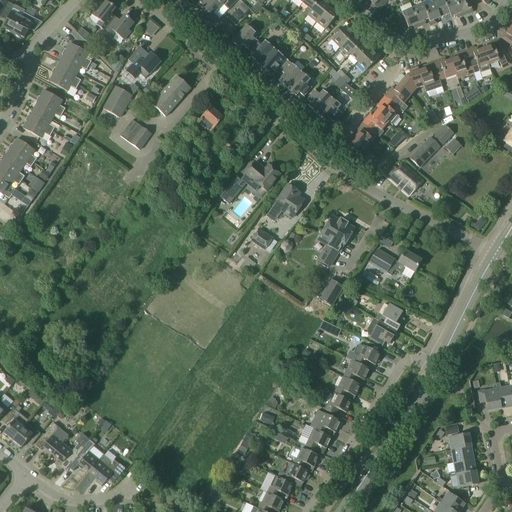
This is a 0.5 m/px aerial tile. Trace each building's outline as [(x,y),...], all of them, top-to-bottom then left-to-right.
[(0,0),(0,14),(1,15),(8,3),(3,0),(0,0)] [(224,15),(208,0),(200,0),(196,4),(205,13),(200,19),(211,28),(224,15)] [(208,0),(224,15),(237,1),(235,0),(208,0)] [(308,16),(307,16),(320,1),(320,0),(305,0),(302,4),(307,8),(303,13),(307,17),(308,16)] [(368,0),(370,1),(367,4),(376,13),(388,0),(368,0)] [(451,17),(445,3),(443,0),(442,0),(433,4),(440,18),(444,16),(446,20),(451,17)] [(457,19),(463,17),(461,13),(455,0),(452,0),(445,3),(451,17),(455,16),(457,19)] [(455,0),(461,13),(463,17),(461,13),(465,11),(467,15),(473,12),(467,0),(455,0)] [(103,33),(114,20),(109,16),(115,9),(106,1),(100,8),(98,6),(91,15),(100,21),(97,25),(104,31),(103,33)] [(329,8),(320,1),(307,16),(308,16),(316,23),(329,8)] [(12,35),(22,18),(24,13),(25,11),(15,5),(14,6),(8,3),(1,15),(7,19),(3,27),(7,29),(6,31),(12,35)] [(232,15),(239,20),(248,9),(242,3),(232,15)] [(440,18),(433,4),(424,8),(422,5),(431,26),(437,24),(435,20),(440,18)] [(431,26),(422,5),(412,9),(420,27),(426,24),(424,21),(428,19),(431,26)] [(316,23),(325,30),(338,15),(329,8),(316,23)] [(277,17),(280,13),(274,9),(271,12),(277,17)] [(420,27),(412,9),(402,13),(408,28),(413,26),(414,29),(420,27)] [(22,18),(12,35),(18,38),(19,36),(24,39),(29,29),(34,32),(42,23),(38,21),(36,19),(36,20),(24,13),(22,18)] [(283,21),(286,18),(280,13),(277,17),(283,21)] [(288,15),(286,18),(283,21),(286,24),(291,18),(288,15)] [(397,16),(394,17),(398,22),(399,24),(400,23),(403,22),(403,20),(398,15),(397,16)] [(118,23),(114,20),(103,33),(111,39),(116,34),(124,41),(131,32),(128,30),(134,23),(124,16),(118,23)] [(249,51),(257,41),(252,37),(256,33),(246,25),(232,42),(241,50),(244,47),(249,51)] [(340,48),(358,29),(355,26),(350,31),(345,26),(332,40),(340,48)] [(511,26),(509,30),(508,29),(501,38),(511,46),(511,26)] [(81,29),(77,33),(85,40),(89,35),(81,29)] [(348,56),(363,41),(361,42),(357,38),(362,33),(358,29),(340,48),(348,56)] [(307,35),(301,30),(298,34),(304,38),(307,35)] [(307,35),(304,38),(310,43),(312,40),(307,35)] [(89,66),(91,62),(86,59),(89,54),(88,54),(90,50),(80,41),(77,47),(70,43),(65,53),(89,66)] [(260,66),(263,62),(274,49),(265,41),(261,45),(257,41),(249,51),(253,54),(250,58),(260,66)] [(358,63),(371,49),(363,41),(348,56),(348,57),(350,55),(358,63)] [(489,65),(499,61),(497,55),(503,53),(499,41),(487,45),(488,48),(483,50),(489,65)] [(160,63),(150,54),(148,57),(145,54),(146,53),(140,47),(128,61),(133,65),(126,72),(135,79),(140,74),(145,79),(160,63)] [(489,65),(483,50),(479,51),(478,48),(466,52),(474,74),(479,72),(480,74),(490,70),(488,65),(489,65)] [(276,74),(279,71),(287,61),(274,49),(263,62),(260,66),(269,74),(272,70),(276,74)] [(380,57),(371,49),(358,63),(366,71),(380,57)] [(451,61),(456,76),(457,79),(474,74),(466,52),(454,56),(455,59),(451,61)] [(89,66),(65,53),(60,63),(78,73),(81,68),(86,71),(89,66)] [(456,76),(451,61),(446,62),(445,59),(433,63),(438,75),(440,81),(456,76)] [(287,89),(301,73),(287,61),(279,71),(276,74),(279,71),(284,75),(278,81),(287,89)] [(78,73),(60,63),(54,72),(78,85),(81,81),(75,78),(78,73)] [(440,81),(438,75),(433,63),(417,68),(419,72),(418,72),(420,78),(424,87),(424,88),(427,92),(435,89),(433,84),(440,81)] [(419,72),(417,68),(404,73),(404,74),(405,78),(399,86),(398,86),(404,91),(414,80),(420,78),(418,72),(419,72)] [(342,79),(345,76),(340,70),(337,73),(342,79)] [(78,85),(54,72),(49,82),(67,92),(70,87),(76,90),(78,85)] [(310,80),(301,73),(287,89),(296,97),(299,93),(304,98),(312,88),(307,84),(310,80)] [(97,74),(94,80),(105,84),(108,78),(97,74)] [(342,79),(346,82),(347,83),(347,84),(350,81),(345,76),(342,79)] [(176,77),(151,105),(165,117),(190,89),(176,77)] [(424,87),(420,78),(414,80),(404,91),(398,86),(399,86),(396,83),(395,84),(398,86),(410,96),(416,90),(424,87)] [(357,94),(352,89),(346,85),(347,84),(347,83),(346,82),(345,84),(340,90),(352,100),(357,94)] [(131,96),(138,89),(133,84),(126,91),(130,94),(131,96)] [(148,85),(142,92),(149,98),(155,91),(148,85)] [(410,96),(398,86),(395,90),(392,87),(384,97),(394,105),(398,101),(403,105),(410,96)] [(115,90),(104,113),(120,121),(131,98),(115,90)] [(317,115),(332,99),(323,91),(319,94),(315,90),(307,100),(311,104),(308,108),(317,115)] [(39,101),(62,114),(65,109),(60,106),(62,101),(44,91),(39,101)] [(89,94),(86,99),(93,103),(96,98),(89,94)] [(394,105),(384,97),(376,107),(379,109),(376,113),(388,123),(395,114),(390,110),(394,105)] [(317,115),(326,123),(330,119),(334,124),(342,114),(338,110),(341,106),(332,99),(317,115)] [(60,118),(62,114),(39,101),(33,110),(52,120),(55,115),(60,118)] [(201,121),(191,132),(192,131),(204,141),(203,142),(204,143),(224,120),(212,108),(202,119),(200,117),(201,116),(195,111),(185,122),(190,127),(198,119),(201,121)] [(52,120),(33,110),(28,120),(52,133),(55,128),(49,125),(52,120)] [(388,123),(376,113),(373,116),(370,114),(362,123),(372,132),(373,132),(379,137),(384,132),(382,130),(388,123)] [(52,133),(28,120),(23,129),(41,139),(44,134),(50,137),(52,133)] [(133,123),(121,139),(141,153),(152,136),(133,123)] [(372,132),(362,123),(354,133),(357,136),(354,139),(366,149),(373,141),(368,136),(372,132)] [(445,126),(434,137),(443,145),(454,134),(445,126)] [(389,143),(396,148),(404,137),(398,132),(389,143)] [(72,141),(70,143),(75,146),(79,139),(74,136),(72,141)] [(227,137),(221,146),(233,154),(239,145),(227,137)] [(410,159),(419,168),(440,147),(431,138),(410,159)] [(34,163),(37,159),(31,156),(35,151),(17,139),(11,148),(34,163)] [(366,149),(354,139),(351,143),(348,140),(340,150),(350,158),(354,154),(359,158),(366,149)] [(454,140),(446,148),(454,157),(454,156),(452,155),(461,146),(463,148),(454,140)] [(65,157),(69,150),(64,147),(61,154),(65,157)] [(34,163),(11,148),(5,157),(22,169),(26,164),(31,168),(34,163)] [(22,169),(5,157),(0,164),(0,166),(21,181),(24,177),(19,174),(22,169)] [(255,162),(245,174),(240,180),(236,177),(220,197),(229,205),(250,179),(266,192),(280,175),(279,174),(279,173),(275,170),(274,170),(268,165),(264,171),(260,167),(255,162)] [(423,181),(404,165),(398,171),(392,165),(391,166),(384,174),(410,197),(423,181)] [(21,181),(0,166),(0,179),(10,187),(13,182),(19,186),(21,181)] [(45,172),(41,178),(45,181),(50,175),(45,172)] [(10,187),(0,179),(0,193),(9,199),(12,195),(7,191),(10,187)] [(39,180),(33,189),(38,193),(45,184),(39,180)] [(287,186),(278,200),(286,205),(281,211),(292,218),(304,201),(298,197),(300,194),(294,191),(295,189),(295,187),(291,185),(289,185),(288,186),(287,186)] [(28,207),(32,202),(25,197),(23,196),(19,201),(28,207)] [(477,222),(483,227),(487,222),(481,217),(477,222)] [(330,242),(318,261),(330,267),(341,248),(342,249),(353,230),(332,218),(321,237),(330,242)] [(258,232),(251,242),(265,251),(271,241),(258,232)] [(381,237),(379,244),(391,248),(393,241),(381,237)] [(394,270),(402,274),(406,268),(414,273),(421,261),(405,251),(398,263),(377,250),(369,263),(391,276),(394,270)] [(249,274),(256,264),(247,258),(240,267),(249,274)] [(379,280),(365,271),(362,276),(376,285),(379,280)] [(331,281),(320,299),(332,306),(343,288),(331,281)] [(344,312),(347,304),(339,300),(336,309),(344,312)] [(386,319),(383,324),(397,332),(404,320),(400,317),(403,312),(389,304),(382,317),(386,319)] [(389,344),(397,332),(383,324),(379,322),(374,319),(373,320),(370,325),(370,326),(369,330),(369,331),(372,333),(369,339),(382,347),(385,342),(389,344)] [(356,356),(353,362),(364,368),(364,367),(367,362),(375,366),(376,362),(377,363),(379,362),(381,358),(380,357),(379,356),(380,354),(363,346),(362,347),(359,346),(357,346),(354,353),(355,355),(358,356),(357,357),(356,356)] [(305,350),(302,356),(308,359),(311,353),(305,350)] [(369,370),(364,367),(364,368),(353,362),(352,361),(347,372),(345,371),(342,377),(343,378),(354,383),(356,377),(364,381),(369,370)] [(505,363),(494,364),(495,376),(506,375),(505,363)] [(354,383),(343,378),(338,388),(336,388),(333,394),(334,394),(345,399),(347,394),(355,397),(360,386),(354,383)] [(497,389),(501,409),(511,406),(511,401),(509,387),(504,388),(503,390),(501,390),(500,383),(496,384),(497,389)] [(497,389),(484,392),(488,411),(501,409),(497,389)] [(345,399),(334,394),(328,404),(327,404),(324,410),(335,415),(338,410),(346,413),(351,402),(345,399)] [(271,397),(267,405),(275,410),(277,404),(275,400),(272,398),(271,397)] [(37,404),(41,406),(46,400),(42,398),(37,404)] [(1,399),(0,400),(0,418),(5,422),(13,412),(15,409),(11,405),(8,408),(3,404),(2,401),(1,399)] [(13,412),(5,422),(10,426),(3,433),(12,441),(23,427),(19,423),(22,420),(18,416),(20,413),(16,409),(13,412)] [(325,435),(328,430),(335,433),(340,422),(323,414),(318,424),(316,424),(314,430),(325,435)] [(26,423),(23,427),(12,441),(21,448),(28,440),(33,444),(40,435),(26,423)] [(43,448),(53,456),(62,444),(68,436),(53,424),(35,446),(41,451),(43,448)] [(325,435),(314,430),(308,440),(307,440),(304,446),(316,451),(318,446),(326,449),(331,438),(325,435)] [(449,438),(451,451),(471,447),(469,434),(449,438)] [(83,448),(71,463),(72,463),(68,467),(73,472),(77,467),(80,469),(82,467),(89,472),(98,460),(89,453),(95,445),(95,444),(90,441),(89,440),(86,445),(83,448)] [(62,444),(53,456),(62,463),(60,466),(65,471),(68,467),(72,463),(71,463),(83,448),(78,444),(71,452),(62,444)] [(453,458),(454,463),(473,459),(471,447),(451,451),(446,452),(447,456),(454,454),(454,457),(453,458)] [(295,458),(292,464),(292,465),(303,470),(304,470),(307,471),(309,466),(313,468),(319,457),(301,448),(296,459),(295,458)] [(242,463),(231,458),(226,468),(237,473),(242,463)] [(473,459),(454,463),(454,468),(457,469),(457,471),(450,473),(451,477),(456,476),(476,472),(473,459)] [(98,460),(89,472),(98,480),(96,483),(101,487),(107,480),(113,484),(125,469),(114,460),(108,468),(98,460)] [(292,465),(292,464),(291,464),(286,474),(284,474),(282,480),(281,480),(293,486),(296,480),(303,484),(304,480),(306,481),(308,480),(310,477),(309,474),(308,474),(308,472),(307,471),(304,470),(303,470),(292,465)] [(476,472),(456,476),(458,488),(478,485),(476,472)] [(293,486),(281,480),(282,480),(275,477),(270,488),(269,487),(266,493),(277,499),(278,499),(282,501),(285,495),(287,497),(293,486)] [(277,499),(266,493),(261,504),(260,504),(257,509),(259,510),(262,511),(269,511),(271,509),(276,511),(278,511),(284,502),(282,501),(278,499),(277,499)] [(441,504),(452,511),(459,511),(465,504),(448,493),(445,497),(446,499),(444,501),(438,497),(436,500),(441,503),(441,504)]
